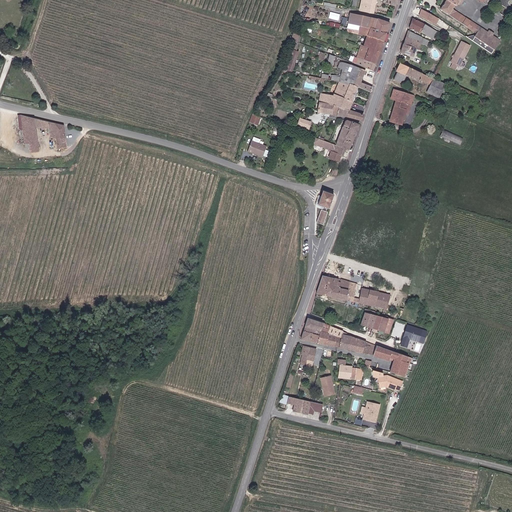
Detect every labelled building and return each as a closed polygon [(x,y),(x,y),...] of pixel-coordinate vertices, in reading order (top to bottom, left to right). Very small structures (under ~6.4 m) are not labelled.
[(304,0),(302,16),(311,18),(314,0),(311,0),(304,0)] [(362,0),(361,11),(366,13),(368,4),(375,6),(376,0),(362,0)] [(446,0),(441,8),(448,13),(452,8),(454,4),(456,5),(458,2),(459,4),(461,0),(446,0)] [(375,6),(368,4),(366,13),(374,14),(375,6)] [(465,17),(452,8),(448,13),(461,23),(465,17)] [(422,10),(420,17),(435,25),(438,20),(422,10)] [(331,11),(329,17),(339,20),(341,14),(331,11)] [(350,28),(348,32),(360,35),(384,41),(390,24),(378,19),(351,14),(349,24),(352,24),(351,28),(350,28)] [(489,33),(465,17),(461,23),(477,33),(473,38),(470,36),(467,37),(472,41),(492,55),(501,42),(493,36),(489,33)] [(435,38),(438,33),(425,25),(413,20),(409,28),(423,35),(424,34),(429,36),(430,35),(435,38)] [(423,39),(408,31),(405,39),(421,44),(423,39)] [(293,33),(283,70),(293,72),(299,51),(296,50),(300,35),(293,33)] [(380,52),(384,41),(360,35),(358,40),(361,41),(360,45),(362,45),(361,47),(380,52)] [(421,44),(405,39),(401,53),(413,57),(416,49),(420,50),(421,44)] [(462,42),(460,46),(468,51),(470,46),(462,42)] [(460,67),(468,51),(460,46),(452,63),(460,67)] [(376,64),(380,52),(361,47),(358,58),(376,64)] [(329,54),(326,65),(332,67),(336,55),(329,54)] [(356,59),(355,61),(354,63),(373,71),(376,64),(358,58),(356,59)] [(339,69),(345,70),(356,77),(363,80),(366,71),(355,66),(342,62),(339,69)] [(433,80),(400,64),(397,72),(398,73),(394,81),(404,85),(408,76),(420,82),(421,81),(431,86),(428,94),(439,99),(446,85),(438,81),(437,82),(433,80)] [(359,89),(371,93),(373,87),(368,85),(361,83),(363,80),(356,77),(345,70),(340,83),(359,89)] [(319,104),(334,107),(350,111),(359,89),(340,83),(335,94),(334,98),(320,97),(319,104)] [(396,101),(389,122),(402,126),(405,115),(408,116),(414,97),(394,89),(391,100),(396,101)] [(334,107),(319,104),(318,113),(318,115),(330,116),(332,116),(334,107)] [(364,114),(350,111),(334,107),(332,116),(348,118),(362,121),(364,114)] [(67,146),(64,125),(22,115),(23,132),(28,132),(29,143),(30,153),(39,152),(37,127),(49,129),(50,136),(56,137),(58,147),(59,147),(60,149),(63,149),(63,147),(67,146)] [(311,121),(301,118),(298,126),(300,127),(300,130),(307,132),(311,121)] [(341,135),(338,144),(338,146),(349,150),(359,125),(350,121),(346,121),(341,135)] [(465,138),(444,129),(441,137),(462,146),(465,138)] [(341,135),(334,133),(331,142),(338,144),(341,135)] [(331,142),(320,137),(316,136),(313,144),(318,146),(323,147),(329,149),(326,157),(334,159),(338,161),(341,154),(343,155),(345,151),(348,152),(349,150),(338,146),(338,144),(331,142)] [(252,141),(249,151),(263,157),(267,146),(252,141)] [(321,191),(317,205),(328,209),(332,195),(321,191)] [(323,225),(327,213),(320,211),(316,223),(323,225)] [(339,281),(323,276),(317,294),(383,308),(382,312),(386,313),(391,295),(362,289),(360,299),(355,298),(358,284),(342,280),(341,283),(339,283),(339,281)] [(366,332),(367,328),(371,315),(365,313),(360,330),(366,332)] [(371,315),(367,328),(385,332),(390,318),(378,315),(375,314),(374,316),(371,315)] [(311,319),(308,318),(305,328),(314,330),(321,332),(318,343),(328,345),(330,335),(336,336),(336,338),(341,339),(342,333),(311,319)] [(390,334),(395,319),(390,318),(385,332),(390,334)] [(428,331),(407,324),(403,337),(404,338),(400,346),(408,348),(410,339),(424,344),(428,331)] [(314,330),(305,328),(301,340),(312,342),(314,330)] [(314,330),(312,342),(318,343),(321,332),(314,330)] [(346,335),(342,333),(341,339),(339,348),(347,350),(350,337),(346,337),(346,335)] [(336,336),(330,335),(328,345),(333,347),(336,338),(336,336)] [(350,337),(347,350),(356,352),(358,340),(350,337)] [(358,340),(356,352),(362,353),(364,342),(358,340)] [(364,342),(362,353),(372,355),(373,350),(380,352),(381,348),(364,342)] [(307,360),(308,359),(310,348),(306,347),(304,353),(303,353),(302,359),(307,360)] [(394,358),(407,362),(409,356),(381,347),(381,348),(380,352),(378,357),(393,362),(394,358)] [(308,359),(314,360),(317,349),(310,348),(308,359)] [(393,362),(390,372),(405,376),(410,363),(407,362),(394,358),(393,362)] [(353,366),(340,365),(338,378),(352,379),(353,366)] [(363,369),(357,368),(356,371),(354,379),(360,380),(363,369)] [(380,378),(384,377),(384,373),(373,370),(373,375),(374,377),(378,378),(380,378)] [(332,375),(320,378),(325,397),(336,394),(332,375)] [(403,383),(380,378),(378,378),(380,388),(387,386),(388,387),(397,389),(397,388),(401,389),(403,383)] [(364,388),(354,386),(353,394),(362,396),(364,388)] [(287,403),(289,396),(281,394),(279,402),(287,405),(287,403)] [(294,405),(296,398),(289,396),(287,403),(294,405)] [(300,414),(303,400),(296,398),(294,405),(292,412),(300,414)] [(308,413),(310,402),(303,400),(300,414),(308,416),(308,413)] [(366,418),(366,421),(375,422),(379,404),(366,402),(364,417),(366,418)]
